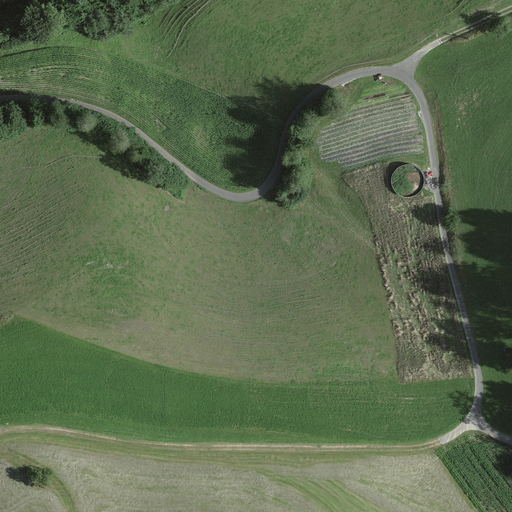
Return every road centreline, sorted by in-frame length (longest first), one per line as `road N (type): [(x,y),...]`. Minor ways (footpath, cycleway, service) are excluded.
road 1 (track): [(402,77),(376,72),(329,88),(307,108),(266,192),(252,199),(218,193),(101,111),(0,99)]
road 2 (track): [(0,435),(177,449),(410,451),(473,419)]
road 3 (track): [(473,419),(479,376),(449,248),(431,115),(402,77)]
road 4 (track): [(511,11),(438,44),(402,77)]
